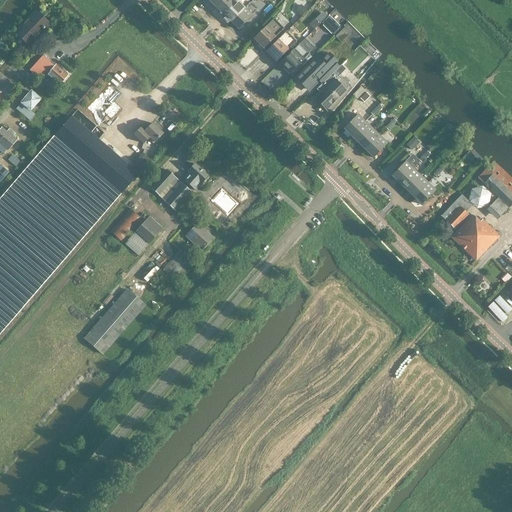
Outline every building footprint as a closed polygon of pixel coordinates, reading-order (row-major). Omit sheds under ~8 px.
[(216,8),(223,0),(209,0),(208,1),(216,8)] [(223,15),(238,1),(236,0),(223,0),(216,8),(223,15)] [(231,23),(245,8),(238,1),(223,15),(231,23)] [(296,10),(302,15),(308,9),(302,4),(296,10)] [(238,30),(253,15),(245,8),(231,23),(238,30)] [(314,28),(328,15),(324,10),(310,24),(314,28)] [(34,38),(48,24),(36,12),(16,33),(30,47),(37,40),(34,38)] [(263,49),(284,28),(274,18),(253,38),(263,49)] [(342,42),(352,32),(345,25),(335,35),(342,42)] [(276,61),(296,41),(286,31),(266,51),(276,61)] [(289,74),(309,54),(299,44),(279,64),(289,74)] [(62,72),(55,65),(54,66),(42,56),(29,70),(41,81),(47,74),(53,79),(51,81),(57,87),(67,76),(66,75),(67,74),(63,71),(62,72)] [(323,81),(337,68),(332,64),(326,70),(315,59),(307,67),(306,67),(305,67),(304,68),(303,68),(303,69),(302,69),(302,70),(302,71),(302,72),(296,79),(302,85),(303,84),(303,85),(303,86),(304,87),(305,88),(306,88),(307,88),(308,88),(309,87),(310,87),(310,86),(311,86),(311,85),(311,84),(311,83),(312,85),(319,78),(323,81)] [(345,91),(334,81),(337,77),(333,73),(338,69),(337,68),(323,81),(316,89),(316,90),(321,86),(325,89),(320,94),(321,95),(320,95),(319,95),(318,96),(317,96),(317,97),(317,98),(317,99),(317,100),(317,101),(318,101),(318,102),(319,102),(320,102),(321,103),(321,102),(320,104),(327,110),(332,105),(333,105),(334,105),(335,104),(336,103),(337,103),(337,102),(337,101),(337,100),(337,99),(345,91)] [(381,93),(392,79),(380,71),(370,85),(381,93)] [(364,102),(370,96),(366,92),(360,98),(364,102)] [(39,101),(30,93),(21,104),(30,112),(39,101)] [(373,116),(382,107),(379,104),(370,113),(373,116)] [(351,136),(365,122),(357,114),(343,129),(351,136)] [(0,336),(22,310),(21,309),(121,194),(138,174),(71,117),(54,136),(0,198),(0,336)] [(388,130),(397,122),(393,118),(385,127),(388,130)] [(358,143),(372,129),(365,122),(351,136),(358,143)] [(154,142),(163,133),(152,123),(144,132),(140,128),(134,135),(143,144),(148,139),(152,143),(154,142)] [(8,151),(17,140),(13,137),(15,134),(9,128),(6,131),(1,127),(0,128),(0,151),(3,154),(7,150),(8,151)] [(365,151),(380,136),(372,129),(358,143),(365,151)] [(373,158),(387,143),(380,136),(365,151),(373,158)] [(411,149),(417,143),(412,138),(406,144),(411,149)] [(437,147),(435,145),(431,142),(426,146),(432,152),(437,147)] [(422,162),(430,154),(427,151),(418,159),(422,162)] [(140,171),(150,160),(142,154),(133,165),(140,171)] [(17,165),(21,160),(13,155),(9,160),(17,165)] [(398,183),(413,168),(405,161),(391,176),(398,183)] [(511,179),(493,161),(486,169),(511,194),(511,179)] [(195,190),(208,176),(194,164),(187,171),(188,172),(182,179),(195,190)] [(436,177),(445,169),(441,165),(433,174),(436,177)] [(406,190),(420,176),(413,168),(398,183),(406,190)] [(511,203),(511,194),(486,169),(477,179),(497,198),(489,207),(500,217),(511,203)] [(162,199),(179,181),(167,170),(150,188),(162,199)] [(413,197),(428,183),(420,176),(406,190),(413,197)] [(176,212),(192,193),(179,181),(162,199),(176,212)] [(421,205),(435,190),(428,183),(413,197),(421,205)] [(221,189),(211,201),(227,216),(238,204),(230,197),(221,189)] [(499,236),(482,220),(479,222),(472,215),(471,217),(466,212),(472,206),(461,195),(441,216),(454,229),(459,224),(461,226),(451,238),(476,261),(499,236)] [(122,243),(123,242),(127,236),(142,220),(130,210),(110,232),(122,243)] [(148,244),(162,229),(149,217),(129,238),(127,236),(123,242),(138,256),(148,245),(148,244)] [(205,240),(209,235),(197,224),(186,236),(201,250),(208,243),(205,240)] [(178,285),(196,265),(179,250),(162,270),(178,285)] [(102,356),(146,305),(126,288),(82,339),(96,351),(102,356)] [(501,319),(507,314),(511,309),(511,308),(500,295),(489,306),(501,319)]
